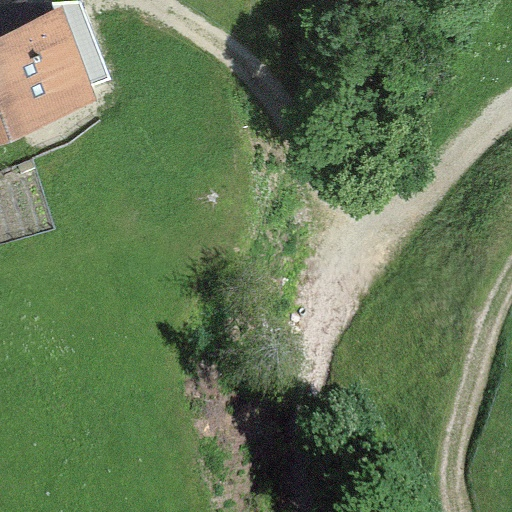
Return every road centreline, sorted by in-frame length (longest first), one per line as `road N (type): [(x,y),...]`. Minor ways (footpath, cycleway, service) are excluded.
road 1 (track): [(135,6),(212,40),(259,81),(319,215),(360,228),(398,224),(511,118)]
road 2 (track): [(511,279),(491,316),(450,475),(462,511)]
